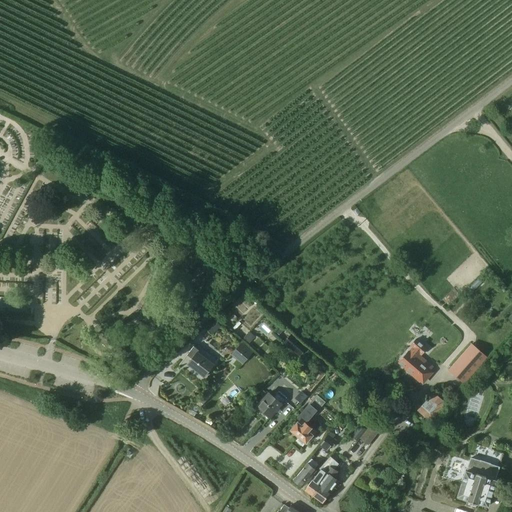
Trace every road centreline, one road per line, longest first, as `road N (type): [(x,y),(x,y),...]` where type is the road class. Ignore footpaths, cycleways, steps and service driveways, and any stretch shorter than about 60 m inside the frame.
road 1 (unclassified): [(135,393),(239,290),(511,80)]
road 2 (tertiary): [(317,511),(135,393)]
road 3 (tertiary): [(135,393),(0,353)]
